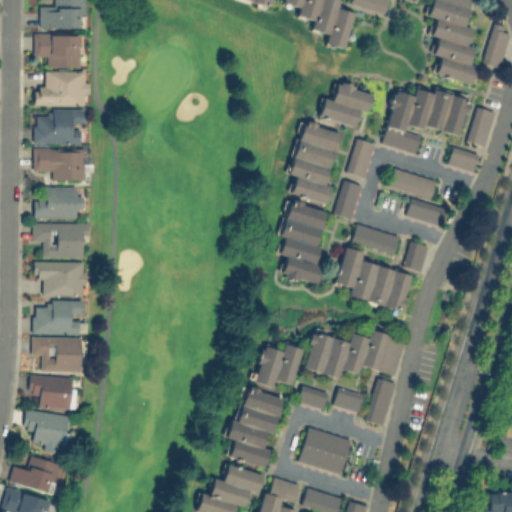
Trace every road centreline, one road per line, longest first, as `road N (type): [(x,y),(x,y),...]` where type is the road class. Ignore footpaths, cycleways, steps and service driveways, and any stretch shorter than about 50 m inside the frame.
road 1 (residential): [(511,87),(480,183),(421,303),(376,511)]
road 2 (residential): [(0,383),(7,0)]
road 3 (tertiary): [(511,200),(415,511)]
road 4 (tertiary): [(442,511),(511,284)]
